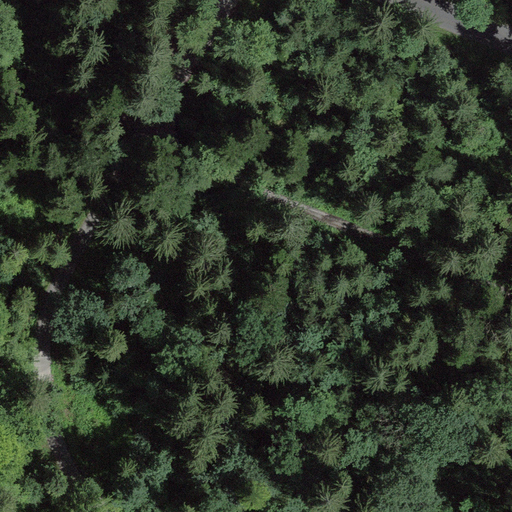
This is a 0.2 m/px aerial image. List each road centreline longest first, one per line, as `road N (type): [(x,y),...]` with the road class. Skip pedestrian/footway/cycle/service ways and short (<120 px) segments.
road 1 (unclassified): [(228,0),(46,305),(41,378),(64,458),(110,511)]
road 2 (track): [(511,293),(145,131)]
road 3 (track): [(0,188),(46,305)]
